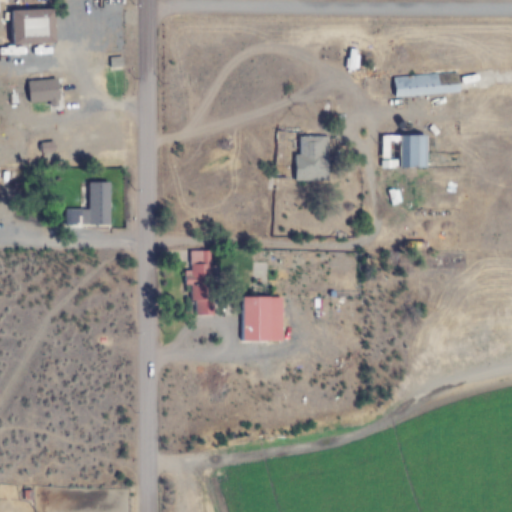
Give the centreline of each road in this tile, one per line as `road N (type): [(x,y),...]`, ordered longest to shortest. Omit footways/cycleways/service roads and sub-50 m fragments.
road 1 (residential): [(150,511),(148,0)]
road 2 (residential): [(511,4),(148,2)]
